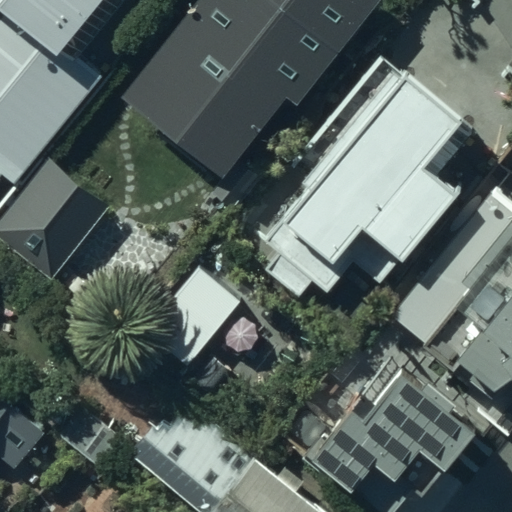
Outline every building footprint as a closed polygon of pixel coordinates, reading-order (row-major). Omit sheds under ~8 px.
[(108,0),(0,0),(0,7),(6,12),(0,19),(0,184),(10,193),(98,81),(65,55),(108,0)] [(192,0),(125,83),(227,166),(292,86),(302,94),(319,74),(333,85),(343,72),(328,60),(355,26),(322,0),(192,0)] [(340,133),(292,199),(398,274),(445,209),(432,199),(475,144),(385,75),(340,133)] [(50,152),(0,214),(0,229),(53,272),(111,201),(50,152)] [(511,393),(511,182),(499,172),(383,312),(386,315),(364,341),(404,374),(380,404),(453,464),(511,393)] [(325,225),(292,199),(260,238),(292,264),(325,225)] [(244,294),(202,257),(150,317),(193,354),(244,294)] [(270,315),(254,303),(212,358),(255,390),(303,327),(276,306),(270,315)] [(0,422),(12,406),(0,397),(0,422)] [(324,424),(302,451),(340,482),(346,474),(392,511),(437,456),(365,398),(336,434),(324,424)] [(315,511),(246,460),(245,462),(186,417),(147,468),(206,511),(315,511)]
